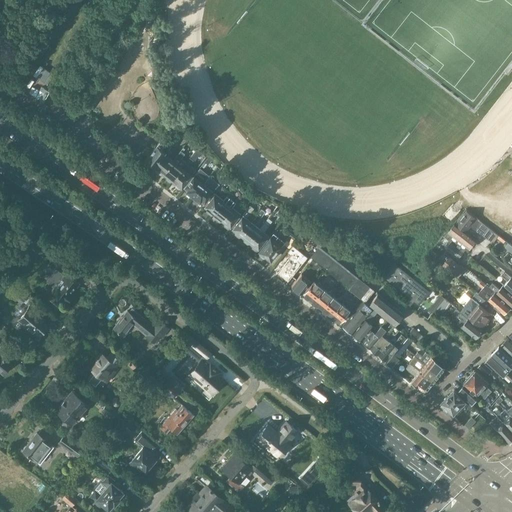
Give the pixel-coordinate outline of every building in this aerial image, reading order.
[(134,24),(141,28),(147,17),(140,13),(134,24)] [(121,50),(82,108),(98,118),(136,61),(121,50)] [(146,159),(154,166),(165,152),(166,152),(168,149),(172,144),(163,137),(146,159)] [(154,166),(158,169),(158,171),(161,173),(163,173),(173,161),(168,157),(169,155),(171,151),(168,149),(166,152),(165,152),(164,154),(154,166)] [(197,149),(193,154),(198,158),(202,153),(197,149)] [(173,161),(163,173),(167,176),(167,178),(170,180),(172,180),(172,181),(182,168),(184,166),(186,163),(180,158),(177,156),(175,159),(173,161)] [(182,168),(172,181),(176,184),(176,186),(179,188),(181,187),(182,188),(192,175),(186,171),(188,169),(187,169),(189,166),(186,163),(184,166),(182,168)] [(199,169),(185,187),(188,189),(186,192),(187,193),(187,194),(190,197),(192,196),(193,197),(205,182),(199,178),(203,172),(199,169)] [(205,182),(193,197),(194,198),(194,200),(197,202),(199,202),(200,203),(202,200),(205,203),(219,185),(215,182),(211,187),(205,182)] [(213,213),(223,201),(215,194),(205,206),(208,209),(208,211),(211,213),(213,213)] [(222,220),(232,207),(223,201),(213,213),(217,216),(217,218),(220,220),(222,220)] [(232,207),(222,220),(225,223),(225,225),(228,227),(230,226),(231,227),(241,214),(232,207)] [(456,224),(466,232),(476,219),(466,212),(456,224)] [(241,235),(251,223),(242,216),(232,228),(236,231),(236,233),(239,235),(241,235)] [(260,229),(250,242),(251,243),(251,245),(254,247),(256,247),(259,249),(268,236),(263,232),(272,222),(268,219),(260,229)] [(251,223),(241,235),(245,238),(245,240),(247,242),(249,242),(250,242),(260,229),(251,223)] [(497,235),(482,224),(476,231),(491,242),(497,235)] [(476,242),(454,225),(449,232),(471,249),(476,242)] [(39,240),(30,234),(26,239),(35,245),(39,240)] [(284,243),(289,248),(295,240),(290,235),(284,243)] [(270,238),(264,245),(265,245),(260,252),(260,254),(263,257),(265,256),(268,258),(270,260),(274,256),(274,257),(279,251),(278,250),(282,246),(276,242),(276,243),(270,238)] [(384,286),(325,240),(311,257),(351,288),(350,290),(395,326),(403,314),(378,294),(384,286)] [(451,243),(447,248),(460,258),(464,253),(451,243)] [(291,254),(277,272),(288,281),(307,257),(293,245),(288,251),(291,254)] [(44,255),(53,262),(57,257),(48,250),(44,255)] [(449,257),(443,265),(459,278),(465,270),(464,269),(465,269),(461,265),(460,266),(449,257)] [(308,264),(319,272),(322,268),(312,260),(308,264)] [(384,275),(414,300),(423,288),(393,263),(384,275)] [(51,292),(64,302),(65,302),(66,303),(73,295),(71,293),(80,284),(67,272),(64,276),(62,275),(63,275),(56,269),(46,282),(53,287),(53,286),(55,287),(51,292)] [(509,281),(504,286),(511,293),(511,277),(505,272),(502,275),(509,281)] [(291,286),(300,293),(310,280),(301,273),(291,286)] [(15,295),(24,302),(28,297),(10,282),(7,279),(1,286),(9,293),(13,296),(15,295)] [(314,281),(304,294),(305,295),(305,297),(307,299),(309,298),(313,301),(323,288),(328,283),(324,280),(321,285),(320,284),(319,285),(314,281)] [(478,285),(492,297),(489,300),(504,314),(511,307),(489,287),(482,281),(478,285)] [(493,283),(489,287),(511,307),(511,306),(511,293),(504,286),(503,286),(500,290),(493,283)] [(323,288),(313,301),(314,302),(314,304),(316,306),(318,305),(322,308),(332,295),(337,290),(333,287),(330,292),(329,291),(328,292),(323,288)] [(477,292),(461,312),(469,318),(470,317),(483,328),(494,316),(489,313),(494,307),(477,292)] [(332,295),(322,308),(322,309),(323,311),(325,313),(327,313),(331,316),(341,303),(346,297),(343,295),(339,299),(338,299),(337,300),(332,295)] [(342,326),(352,334),(373,309),(363,301),(342,326)] [(341,303),(331,316),(332,318),(334,320),(336,320),(340,323),(355,304),(352,302),(348,306),(347,306),(346,307),(341,303)] [(49,323),(30,307),(19,319),(18,318),(16,318),(15,318),(13,319),(12,321),(12,323),(13,324),(18,330),(22,326),(29,332),(31,329),(38,336),(49,323)] [(128,311),(114,329),(124,337),(133,325),(146,336),(155,343),(159,337),(161,338),(169,328),(159,320),(154,326),(132,309),(130,312),(128,311)] [(373,309),(352,334),(360,341),(373,326),(368,322),(377,312),(373,309)] [(483,330),(469,318),(461,312),(458,316),(466,322),(462,327),(476,338),(479,338),(481,335),(481,332),(483,330)] [(372,331),(362,342),(370,348),(381,335),(391,323),(387,319),(375,333),(372,331)] [(9,329),(3,324),(0,327),(0,335),(2,337),(9,329)] [(187,334),(180,342),(201,360),(197,365),(189,374),(194,378),(207,389),(205,391),(210,396),(224,380),(219,376),(222,373),(210,364),(206,360),(211,354),(187,334)] [(389,341),(378,355),(385,361),(405,338),(401,334),(393,344),(389,341)] [(381,335),(370,348),(378,355),(389,341),(381,335)] [(412,341),(408,337),(402,344),(406,348),(412,341)] [(0,340),(0,370),(4,373),(11,364),(8,362),(13,356),(0,346),(3,343),(0,340)] [(406,348),(402,344),(397,350),(401,353),(406,348)] [(511,359),(499,347),(492,355),(509,371),(511,368),(511,359)] [(400,355),(396,351),(386,364),(391,369),(402,356),(400,355)] [(425,364),(438,374),(444,367),(431,356),(428,360),(423,355),(422,356),(417,352),(415,355),(420,359),(425,364)] [(107,358),(103,355),(91,369),(95,372),(89,380),(96,386),(102,378),(107,382),(119,368),(117,366),(121,361),(112,353),(107,358)] [(420,371),(432,381),(438,374),(425,364),(420,359),(415,355),(413,358),(414,359),(410,363),(414,366),(420,371)] [(505,375),(511,381),(511,374),(509,371),(492,355),(486,361),(503,377),(505,375)] [(420,371),(414,366),(410,363),(406,368),(416,376),(411,381),(417,386),(418,386),(422,389),(422,390),(423,391),(426,391),(427,390),(427,388),(430,384),(431,385),(433,382),(432,381),(420,371)] [(488,376),(492,371),(483,363),(479,368),(488,376)] [(472,375),(470,378),(489,395),(492,391),(486,386),(489,383),(476,371),(475,372),(474,372),(472,374),(472,375)] [(140,372),(136,376),(143,381),(146,376),(140,372)] [(489,395),(470,378),(468,381),(466,380),(464,382),(465,384),(464,385),(477,396),(479,394),(485,399),(489,395)] [(179,393),(172,386),(170,385),(165,390),(175,398),(179,393)] [(479,399),(464,385),(457,392),(472,406),(479,399)] [(441,404),(453,415),(457,411),(459,413),(466,406),(471,410),(473,407),(455,390),(441,404)] [(68,397),(57,411),(64,416),(60,421),(69,429),(85,410),(88,406),(87,405),(90,401),(81,393),(78,397),(72,392),(68,397)] [(116,407),(117,407),(117,406),(118,406),(119,406),(119,405),(120,405),(120,404),(120,403),(120,402),(120,401),(120,400),(119,400),(119,399),(118,399),(117,398),(116,398),(115,398),(115,399),(114,399),(113,400),(113,401),(112,401),(112,402),(112,403),(112,404),(113,404),(113,405),(114,406),(115,406),(116,407)] [(113,419),(116,415),(118,412),(108,404),(103,411),(113,419)] [(171,428),(177,434),(194,415),(183,405),(178,411),(176,409),(160,427),(167,433),(171,428)] [(497,416),(511,431),(511,416),(511,415),(506,410),(502,413),(499,410),(495,413),(497,416)] [(497,430),(509,444),(511,441),(511,431),(497,416),(490,423),(497,430)] [(472,417),(465,425),(470,429),(472,426),(477,422),(475,419),(474,419),(472,417)] [(268,424),(256,438),(264,445),(261,449),(269,455),(272,451),(279,457),(290,443),(289,442),(297,431),(286,422),(277,432),(268,424)] [(37,433),(23,451),(40,464),(54,446),(48,441),(51,437),(41,430),(39,434),(37,433)] [(135,439),(144,447),(130,463),(142,474),(159,454),(154,450),(158,446),(142,432),(135,439)] [(83,450),(64,437),(59,443),(78,456),(83,450)] [(94,452),(89,458),(98,466),(103,460),(94,452)] [(226,481),(239,492),(243,486),(240,484),(247,476),(248,477),(254,470),(269,483),(275,476),(256,460),(251,467),(235,453),(222,468),(231,476),(226,481)] [(300,478),(299,478),(308,486),(313,481),(305,474),(301,478),(300,478)] [(119,498),(123,492),(117,487),(119,484),(108,475),(103,482),(101,480),(94,489),(96,490),(90,497),(100,506),(102,504),(109,509),(113,504),(115,505),(120,499),(119,498)] [(348,485),(356,486),(356,490),(360,490),(361,491),(347,503),(355,511),(370,511),(372,511),(383,511),(386,510),(369,490),(369,491),(364,485),(364,479),(349,478),(348,485)] [(290,495),(299,494),(298,485),(290,486),(290,495)] [(187,508),(191,511),(210,511),(214,508),(218,511),(228,511),(233,507),(222,499),(223,498),(209,487),(202,494),(201,493),(187,508)] [(63,498),(73,506),(78,500),(68,492),(63,498)]
